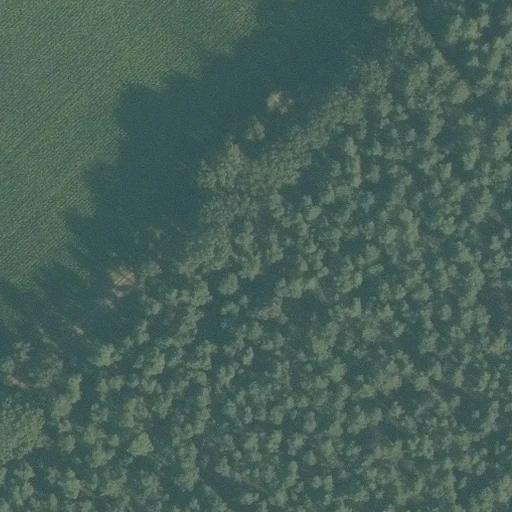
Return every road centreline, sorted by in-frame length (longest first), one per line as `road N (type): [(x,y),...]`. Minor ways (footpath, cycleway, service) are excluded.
road 1 (track): [(0,401),(409,20)]
road 2 (track): [(409,20),(511,136)]
